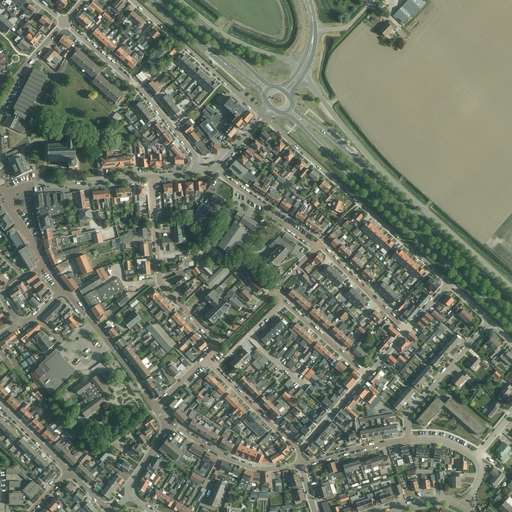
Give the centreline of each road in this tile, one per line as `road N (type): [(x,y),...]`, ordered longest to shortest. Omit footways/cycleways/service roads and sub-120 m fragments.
road 1 (primary): [(284,111),(511,322)]
road 2 (unclassified): [(511,288),(372,161),(299,74)]
road 3 (primary): [(511,297),(288,106)]
road 4 (unclassified): [(263,116),(449,282)]
road 5 (residential): [(65,21),(134,83),(194,154),(198,172)]
road 6 (unclassified): [(132,0),(263,116)]
road 7 (residential): [(409,439),(408,414),(489,320)]
road 8 (unclassified): [(154,407),(64,290)]
road 9 (residential): [(150,177),(158,282),(184,313)]
road 10 (residential): [(301,465),(253,468),(166,426)]
road 11 (primary): [(154,0),(262,93)]
road 12 (unclassified): [(303,66),(224,34),(178,0)]
road 13 (primary): [(266,88),(165,0)]
road 14 (residential): [(216,169),(318,245)]
road 15 (residential): [(318,245),(406,330)]
